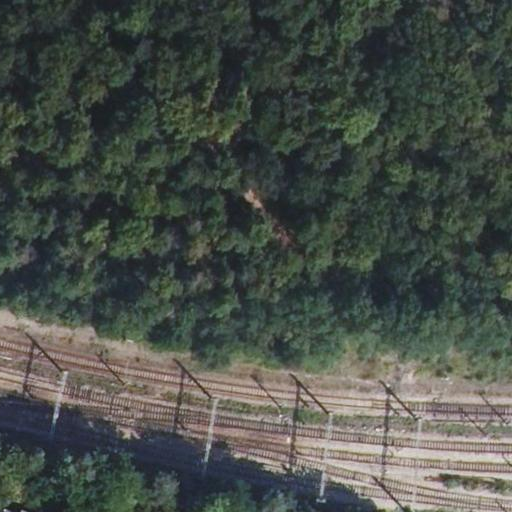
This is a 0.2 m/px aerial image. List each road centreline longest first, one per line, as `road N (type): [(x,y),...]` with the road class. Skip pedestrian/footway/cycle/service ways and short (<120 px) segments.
road 1 (track): [(0,186),(146,224),(362,253)]
road 2 (track): [(187,0),(362,253)]
road 3 (track): [(412,0),(362,253)]
road 4 (track): [(362,253),(511,269)]
